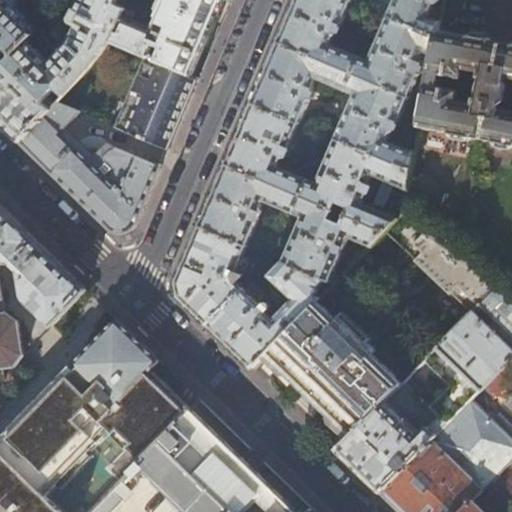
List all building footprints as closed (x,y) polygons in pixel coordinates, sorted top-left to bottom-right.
[(0,0),(0,70),(2,68),(0,66),(0,52),(6,46),(15,55),(30,40),(38,31),(38,29),(29,19),(27,16),(15,3),(15,0),(0,0)] [(117,8),(120,0),(82,0),(74,17),(73,21),(73,25),(75,28),(78,29),(70,43),(53,62),(30,40),(15,55),(2,68),(0,70),(0,120),(21,142),(52,111),(44,103),(57,89),(65,96),(112,42),(125,18),(128,13),(117,8)] [(223,0),(164,0),(152,30),(125,18),(112,42),(150,58),(192,76),(208,37),(223,0)] [(352,1),(349,0),(297,0),(293,12),(265,76),(253,104),(299,123),(314,89),(312,86),(316,78),(355,94),(336,139),(411,170),(415,153),(387,141),(391,132),(394,131),(423,62),(422,60),(425,52),(434,55),(437,37),(389,16),(369,61),(331,44),(335,35),(337,35),(352,1)] [(349,0),(352,1),(389,16),(437,37),(438,31),(439,28),(440,21),(429,16),(434,4),(439,3),(442,0),(441,0),(349,0)] [(493,139),(498,146),(511,149),(511,148),(511,43),(492,39),(492,37),(487,32),(475,29),(469,33),(469,34),(439,28),(438,31),(437,37),(434,55),(421,124),(449,130),(453,136),(466,138),(472,135),(493,139)] [(199,79),(192,76),(150,58),(120,129),(169,150),(181,121),(199,79)] [(59,103),(52,111),(21,142),(73,192),(110,227),(113,230),(115,231),(122,233),(128,232),(131,230),(136,226),(137,224),(151,192),(162,167),(109,145),(92,163),(77,148),(75,148),(73,148),(70,151),(58,138),(77,119),(87,123),(90,116),(59,103)] [(299,123),(253,104),(240,136),(227,165),(335,211),(338,203),(350,208),(347,216),(385,232),(398,218),(363,203),(371,184),(370,181),(373,174),(408,189),(411,170),(336,139),(317,183),(278,166),(281,158),(285,157),(299,123)] [(331,219),(335,211),(227,165),(213,199),(201,226),(247,246),(262,212),(260,208),(264,200),(303,217),(284,261),(327,280),(330,281),(350,237),(372,246),(385,232),(347,216),(343,224),(331,219)] [(0,259),(1,260),(4,261),(9,261),(19,270),(23,293),(25,299),(52,326),(87,290),(60,264),(14,219),(0,205),(0,259)] [(398,218),(385,232),(471,313),(472,312),(480,304),(497,286),(402,215),(398,218)] [(247,246),(201,226),(183,268),(177,282),(180,297),(192,308),(209,325),(244,289),(236,281),(235,275),(246,250),(251,252),(253,248),(247,246)] [(342,266),(347,271),(361,257),(356,252),(342,266)] [(318,289),(327,280),(284,261),(275,257),(265,268),(272,274),(270,276),(294,300),(273,321),(267,315),(268,312),(259,303),(266,295),(251,282),(244,289),(209,325),(230,345),(253,367),(265,354),(317,301),(321,298),(316,294),(320,290),(318,289)] [(0,382),(2,382),(5,379),(3,368),(6,368),(5,367),(16,366),(23,352),(18,320),(4,312),(2,298),(3,298),(3,296),(2,296),(0,284),(0,382)] [(511,297),(497,286),(480,304),(511,333),(511,297)] [(337,320),(317,301),(265,354),(279,367),(282,364),(316,396),(341,421),(338,424),(351,436),(386,400),(402,383),(372,355),(376,351),(341,316),(337,320)] [(511,357),(511,348),(472,312),(471,313),(404,381),(440,415),(421,433),(386,400),(351,436),(338,450),(360,471),(381,492),(472,399),(511,357)] [(142,458),(191,409),(177,396),(152,371),(161,361),(148,349),(118,319),(0,440),(0,511),(67,511),(48,493),(112,428),(142,458)] [(511,435),(511,437),(472,399),(381,492),(401,511),(483,511),(477,505),(511,462),(511,435)] [(296,511),(249,466),(191,409),(142,458),(139,462),(189,511),(296,511)]
